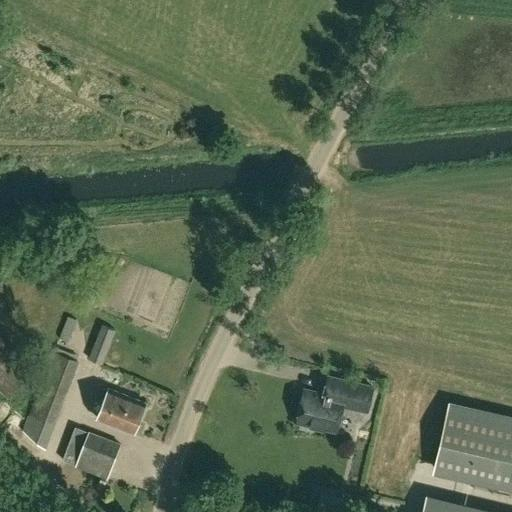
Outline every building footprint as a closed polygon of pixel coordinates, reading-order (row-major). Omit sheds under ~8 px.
[(88,360),(101,365),(113,331),(100,326),(88,360)] [(0,390),(11,400),(37,370),(0,336),(0,390)] [(53,354),(22,433),(40,447),(44,446),(76,363),(53,354)] [(323,384),(324,372),(304,370),(303,383),(323,384)] [(343,405),(368,411),(373,387),(328,377),(324,394),(305,390),(297,422),(337,431),(343,405)] [(96,419),(134,433),(145,404),(108,389),(96,419)] [(434,468),(511,485),(511,418),(449,404),(434,468)] [(73,466),(107,479),(120,446),(74,428),(58,472),(69,476),(73,466)] [(100,481),(96,490),(102,492),(106,483),(100,481)] [(511,511),(511,510),(430,490),(424,511),(511,511)]
